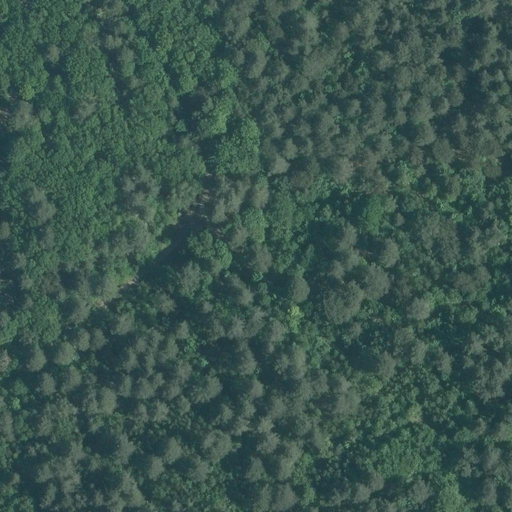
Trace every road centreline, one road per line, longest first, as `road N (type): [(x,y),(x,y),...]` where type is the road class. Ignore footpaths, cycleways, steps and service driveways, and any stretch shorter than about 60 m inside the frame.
road 1 (track): [(210,225),(292,203),(441,196),(511,170)]
road 2 (track): [(0,385),(191,228),(210,225)]
road 3 (track): [(191,228),(213,176),(124,0)]
